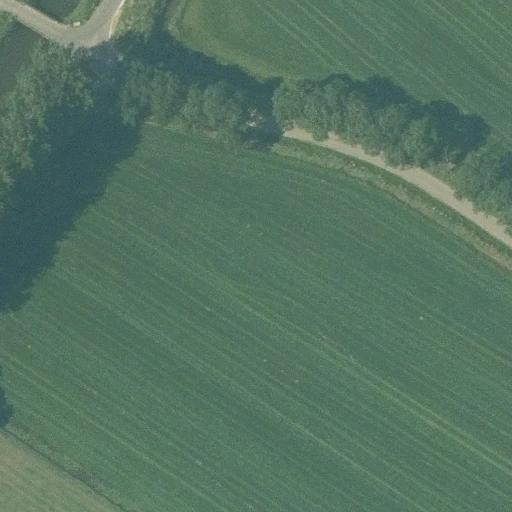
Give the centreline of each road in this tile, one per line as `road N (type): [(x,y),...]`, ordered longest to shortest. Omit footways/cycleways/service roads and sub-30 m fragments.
road 1 (unclassified): [(511,243),(425,186),(345,151),(131,83),(77,50)]
road 2 (unclassified): [(0,162),(77,50)]
